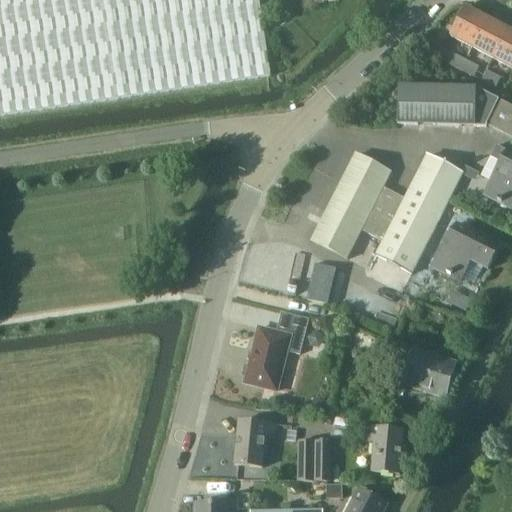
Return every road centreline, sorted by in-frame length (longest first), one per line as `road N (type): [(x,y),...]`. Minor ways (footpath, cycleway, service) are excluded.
road 1 (residential): [(154,511),(230,244),(275,143)]
road 2 (unclassified): [(275,143),(239,127),(0,160)]
road 3 (residential): [(275,143),(437,0)]
